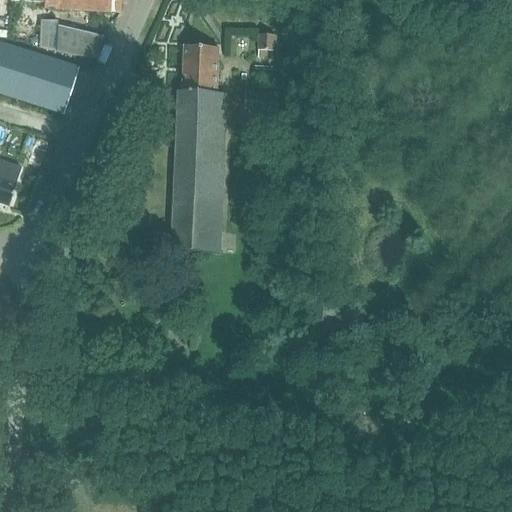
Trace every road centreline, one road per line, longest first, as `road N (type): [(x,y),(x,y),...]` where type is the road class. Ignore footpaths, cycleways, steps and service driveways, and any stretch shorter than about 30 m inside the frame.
road 1 (residential): [(34,256),(143,0)]
road 2 (unclassified): [(6,511),(34,256)]
